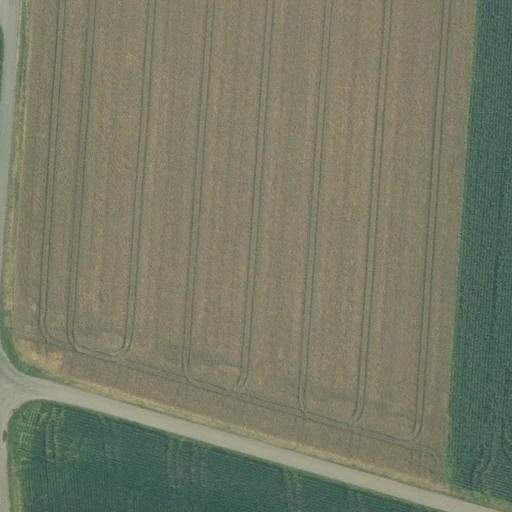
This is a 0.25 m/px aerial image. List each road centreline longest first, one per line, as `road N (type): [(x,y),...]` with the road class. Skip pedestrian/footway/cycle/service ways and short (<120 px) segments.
road 1 (unclassified): [(0,388),(30,387),(473,511)]
road 2 (unclassified): [(0,175),(12,0)]
